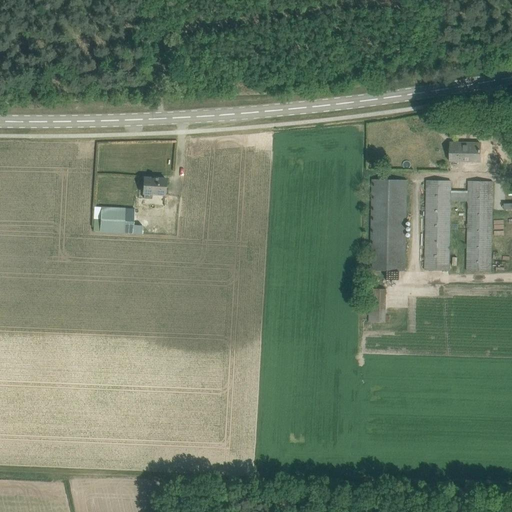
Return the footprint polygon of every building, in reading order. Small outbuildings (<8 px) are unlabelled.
[(451,142),(451,160),(481,161),(481,143),(451,142)] [(153,194),(166,195),(167,179),(145,177),(144,193),(145,193),(144,198),(153,199),(153,194)] [(407,180),(373,179),(371,270),(405,271),(407,180)] [(451,201),(451,193),(451,180),(427,180),(425,270),(449,270),(451,201)] [(469,191),(469,202),(467,271),(491,271),(493,181),(469,181),(469,191)] [(100,232),(121,233),(124,234),(124,233),(124,232),(126,208),(118,207),(117,207),(102,206),(101,207),(101,210),(100,224),(100,230),(100,231),(100,232)] [(386,288),(370,288),(370,322),(386,322),(386,288)]
